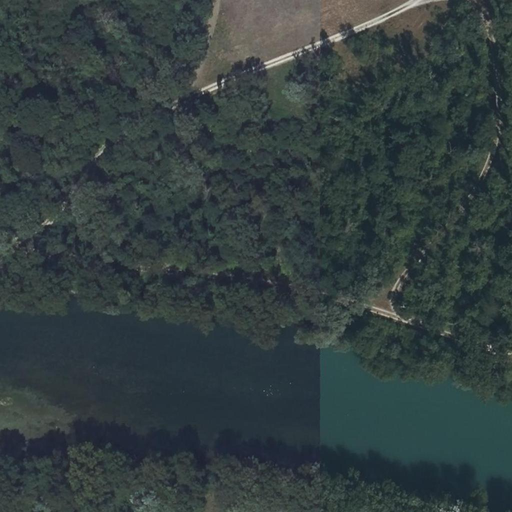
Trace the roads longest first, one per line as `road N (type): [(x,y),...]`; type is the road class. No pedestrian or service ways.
road 1 (track): [(511,351),(377,308),(0,256)]
road 2 (track): [(0,248),(47,224),(93,161),(163,111),(418,0)]
